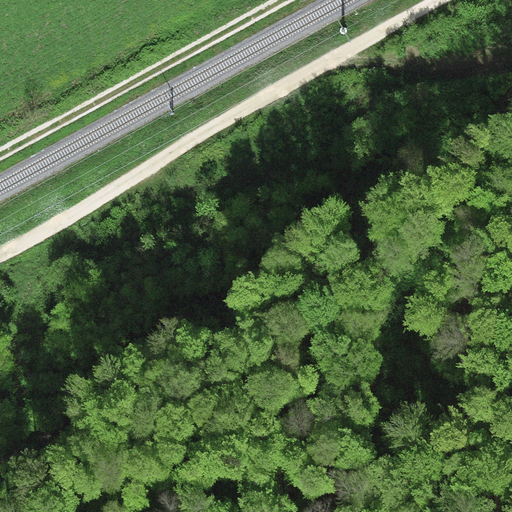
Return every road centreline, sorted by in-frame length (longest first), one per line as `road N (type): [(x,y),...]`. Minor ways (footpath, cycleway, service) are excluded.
road 1 (track): [(439,0),(0,252)]
road 2 (track): [(274,0),(0,151)]
